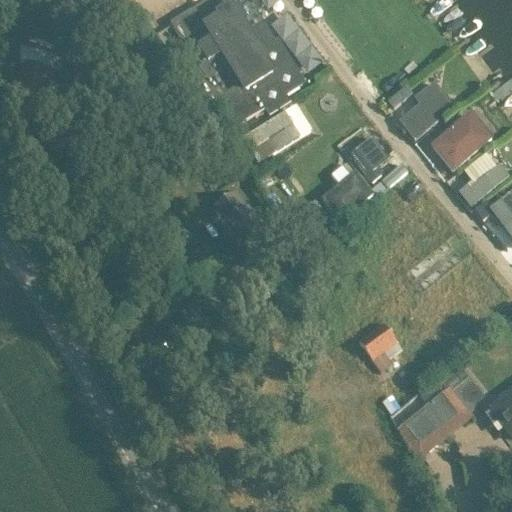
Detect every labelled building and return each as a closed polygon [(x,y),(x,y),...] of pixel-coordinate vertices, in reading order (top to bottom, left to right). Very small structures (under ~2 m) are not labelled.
[(191,12),(171,25),(181,42),(182,42),(207,82),(199,87),(204,94),(200,96),(226,137),(245,125),(264,113),(269,119),(291,106),(287,99),(304,88),(277,46),(273,49),(253,17),(256,7),(253,0),(211,0),(192,13),(191,12)] [(288,14),(272,24),(304,76),(320,66),(288,14)] [(104,39),(75,41),(76,61),(105,59),(104,39)] [(47,116),(53,113),(58,91),(54,86),(52,85),(55,72),(51,71),(53,61),(50,56),(21,49),(19,59),(21,66),(25,67),(18,97),(29,100),(28,102),(30,102),(28,112),(47,116)] [(73,76),(64,74),(63,83),(106,92),(109,75),(87,70),(88,65),(75,63),(73,76)] [(423,113),(404,131),(415,144),(455,112),(434,86),(414,102),(423,113)] [(388,104),(394,112),(408,101),(402,94),(388,104)] [(296,107),(242,141),(258,166),(312,132),(296,107)] [(110,114),(100,126),(120,142),(129,130),(110,114)] [(471,117),(431,150),(453,178),(494,144),(471,117)] [(378,139),(368,148),(380,162),(391,175),(401,167),(378,139)] [(210,147),(200,152),(206,162),(216,158),(210,147)] [(242,149),(234,154),(240,165),(248,161),(246,157),(242,149)] [(339,190),(323,204),(342,227),(375,201),(356,177),(355,177),(347,167),(346,167),(345,168),(332,178),(331,180),(332,181),(339,190)] [(401,168),(382,184),(387,191),(407,175),(401,168)] [(468,189),(458,196),(470,211),(509,181),(500,169),(470,192),(468,189)] [(222,227),(244,258),(269,241),(236,193),(216,207),(227,223),(222,227)] [(511,195),(489,212),(489,213),(511,242),(511,195)] [(284,228),(299,247),(329,222),(315,204),(284,228)] [(483,204),(475,210),(482,219),(489,213),(489,212),(483,204)] [(392,367),(390,364),(403,354),(392,340),(383,328),(360,345),(374,364),(382,375),(392,367)] [(459,375),(441,389),(445,394),(450,391),(467,412),(477,405),(484,399),(482,397),(462,372),(459,375)] [(381,405),(390,418),(400,411),(391,398),(381,405)] [(511,400),(496,412),(511,433),(511,400)] [(418,463),(439,447),(416,417),(396,432),(412,453),(411,454),(418,463)]
